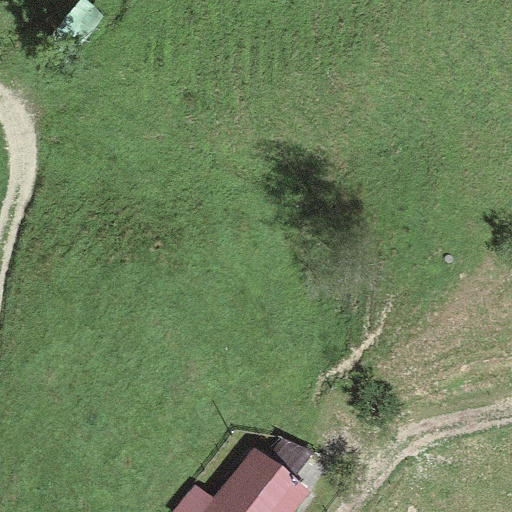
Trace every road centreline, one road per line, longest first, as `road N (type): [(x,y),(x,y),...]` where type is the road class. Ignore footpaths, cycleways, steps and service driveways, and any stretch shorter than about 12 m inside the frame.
road 1 (track): [(0,92),(29,124),(35,169),(11,236),(0,381)]
road 2 (track): [(359,511),(439,426),(511,411)]
